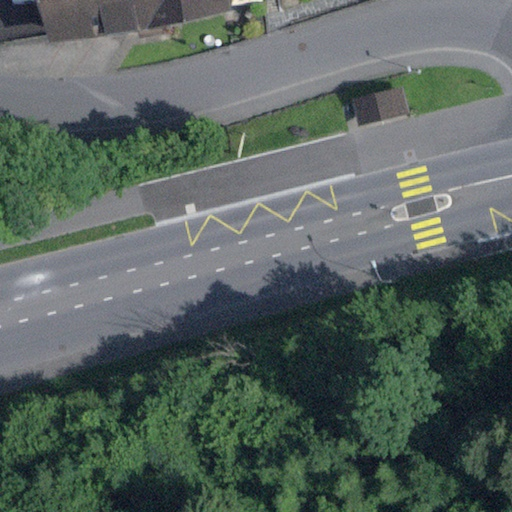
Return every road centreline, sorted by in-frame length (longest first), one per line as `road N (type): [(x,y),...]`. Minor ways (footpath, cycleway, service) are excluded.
road 1 (primary): [(511,183),(0,314)]
road 2 (residential): [(0,96),(98,108),(245,75),(432,14),(511,18)]
